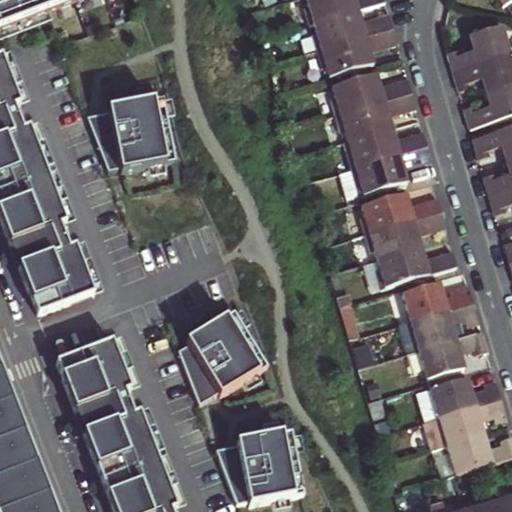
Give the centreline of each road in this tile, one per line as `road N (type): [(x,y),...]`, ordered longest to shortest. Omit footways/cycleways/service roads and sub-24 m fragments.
road 1 (residential): [(511,351),(429,69),(428,0)]
road 2 (residential): [(80,511),(0,305)]
